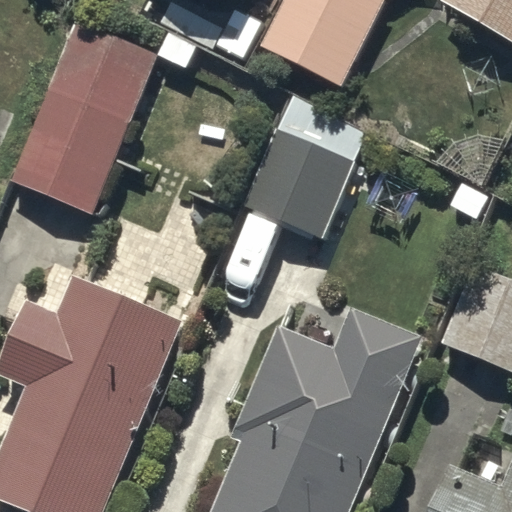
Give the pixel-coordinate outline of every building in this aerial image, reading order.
[(392,0),(293,0),(268,51),(347,91),(392,0)] [(511,0),(446,0),(444,4),(511,42),(511,0)] [(16,183),(97,217),(161,65),(80,31),(16,183)] [(356,167),(280,136),(250,209),(326,240),(356,167)] [(96,267),(89,283),(78,279),(62,318),(30,305),(0,378),(31,390),(0,465),(0,505),(17,511),(111,511),(189,324),(145,306),(152,290),(96,267)] [(511,282),(476,269),(447,348),(511,371),(511,282)] [(353,511),(423,342),(355,314),(338,353),(282,330),(236,441),(245,445),(217,511),(353,511)] [(511,511),(511,469),(505,487),(456,465),(435,511),(511,511)]
